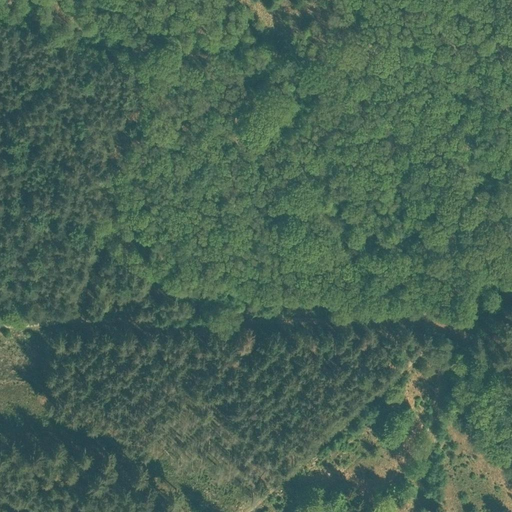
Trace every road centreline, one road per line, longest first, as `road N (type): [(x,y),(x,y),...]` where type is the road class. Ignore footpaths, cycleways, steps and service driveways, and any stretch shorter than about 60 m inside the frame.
road 1 (track): [(456,319),(0,323)]
road 2 (track): [(246,511),(456,319)]
road 3 (track): [(456,319),(416,511)]
